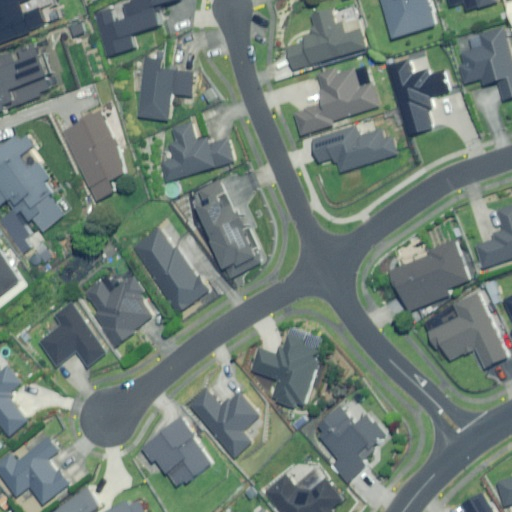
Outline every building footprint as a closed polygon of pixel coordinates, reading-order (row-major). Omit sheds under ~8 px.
[(0,0),(0,48),(53,27),(46,9),(62,3),(60,0),(0,0)] [(132,0),(121,3),(125,16),(122,16),(119,4),(95,11),(109,59),(140,50),(136,39),(166,30),(160,10),(190,1),(189,0),(132,0)] [(441,26),(433,0),(387,0),(399,39),(441,26)] [(501,0),(467,0),(471,12),(483,8),(484,10),(503,4),(501,0)] [(340,25),(336,10),(316,16),(319,26),(316,34),(307,36),(309,42),(292,47),(299,70),(372,49),(364,18),(340,25)] [(90,33),(86,22),(73,27),(78,38),(90,33)] [(511,45),(510,39),(511,38),(511,26),(484,36),(488,47),(466,54),(470,64),(465,66),(471,85),(487,80),(489,86),(502,82),(509,101),(511,100),(511,45)] [(0,114),(61,91),(47,54),(44,55),(40,46),(22,53),(25,63),(20,65),(15,53),(0,58),(0,114)] [(167,62),(148,59),(140,117),(172,121),(176,95),(195,97),(199,74),(165,69),(167,62)] [(416,75),(412,61),(393,67),(415,136),(438,129),(432,110),(437,109),(434,99),(455,92),(448,71),(431,77),(429,71),(416,75)] [(357,67),(323,78),(327,90),(323,91),(328,105),(299,114),(306,136),(337,126),(335,123),(384,107),(377,85),(365,89),(357,67)] [(215,87),(205,93),(212,104),(222,98),(215,87)] [(195,123),(167,131),(166,131),(165,132),(164,133),(163,134),(163,135),(162,136),(162,137),(162,138),(162,139),(162,140),(163,142),(164,142),(165,143),(166,144),(167,144),(168,145),(169,144),(170,144),(171,144),(175,160),(162,164),(167,183),(238,163),(232,140),(213,145),(211,139),(201,142),(195,123)] [(325,164),(339,159),(341,165),(343,164),(346,174),(403,156),(397,137),(391,139),(388,130),(364,137),(361,127),(318,141),(325,164)] [(43,147),(31,132),(23,137),(0,154),(0,167),(1,168),(0,168),(0,210),(13,201),(23,215),(28,211),(37,222),(40,220),(49,233),(72,216),(49,184),(58,178),(38,151),(43,147)] [(234,209),(222,182),(200,192),(205,203),(199,206),(232,279),(267,264),(251,230),(254,229),(243,205),(234,209)] [(511,208),(502,212),(509,231),(498,235),(500,241),(482,247),(490,270),(511,262),(511,208)] [(176,250),(161,229),(134,249),(182,314),(215,290),(205,276),(202,279),(179,248),(176,250)] [(415,313),(450,298),(448,293),(455,290),(476,281),(459,242),(431,254),(432,257),(394,273),(404,297),(407,295),(415,313)] [(0,285),(2,285),(11,297),(30,283),(0,243),(0,285)] [(31,247),(22,254),(30,263),(38,257),(31,247)] [(148,291),(137,276),(116,291),(108,280),(88,294),(101,312),(97,315),(120,349),(139,336),(136,332),(159,316),(143,294),(148,291)] [(499,289),(491,293),(501,316),(509,312),(499,289)] [(511,358),(511,357),(481,294),(457,306),(463,318),(433,333),(441,351),(448,347),(455,362),(481,350),(490,370),(511,358)] [(112,352),(75,304),(57,317),(64,327),(42,343),(60,367),(81,351),(92,367),(112,352)] [(296,327),(287,357),(261,349),(254,371),(282,380),(276,398),(280,400),(279,403),(298,409),(299,406),(308,409),(331,338),(296,327)] [(0,417),(16,437),(34,421),(13,396),(28,383),(13,365),(4,374),(0,369),(0,417)] [(268,415),(247,392),(237,401),(236,400),(227,408),(212,391),(194,407),(241,458),(258,442),(249,432),(268,415)] [(370,455),(394,435),(383,422),(380,425),(372,416),(360,426),(345,408),(323,427),(328,433),(324,436),(344,460),(338,465),(352,483),(376,463),(370,455)] [(204,437),(189,419),(149,450),(160,463),(163,460),(187,490),(221,463),(202,439),(204,437)] [(64,451),(54,438),(21,463),(15,455),(0,466),(0,468),(23,497),(36,487),(50,505),(76,484),(65,471),(62,473),(52,461),(64,451)] [(331,479),(316,491),(301,490),(290,477),(269,494),(283,511),(335,511),(349,501),(331,479)] [(511,480),(502,484),(509,508),(511,506),(511,480)] [(255,486),(247,493),(254,501),(262,494),(255,486)] [(140,511),(135,501),(114,511),(94,487),(61,511),(140,511)] [(498,511),(488,494),(466,507),(468,511),(498,511)]
